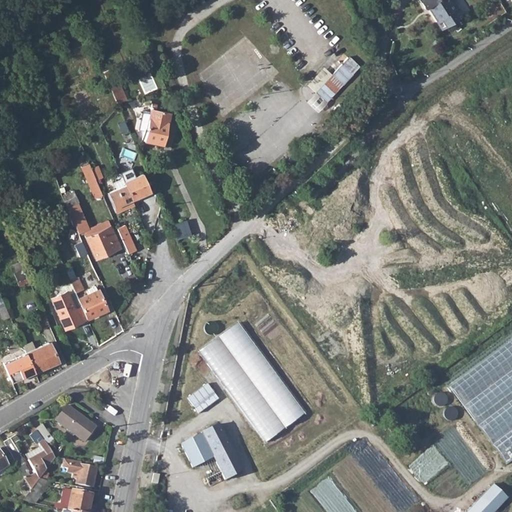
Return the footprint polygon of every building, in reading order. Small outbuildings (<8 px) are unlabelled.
[(432,11),(442,28),(463,15),(453,0),(421,0),(426,7),(430,4),(433,9),(432,11)] [(345,53),(313,91),(331,105),(353,78),(352,77),(361,66),(345,53)] [(106,79),(116,103),(125,100),(115,76),(106,79)] [(342,105),(337,110),(341,113),(346,108),(342,105)] [(144,141),(163,144),(169,112),(150,108),(144,141)] [(122,136),(130,153),(137,150),(129,133),(122,136)] [(81,167),(94,198),(102,195),(95,179),(95,177),(91,168),(89,163),(81,167)] [(95,177),(95,179),(102,176),(97,165),(91,168),(95,177)] [(142,173),(124,182),(132,200),(150,192),(142,173)] [(117,189),(107,193),(113,208),(116,213),(134,205),(132,200),(124,182),(122,179),(114,182),(117,189)] [(94,258),(120,247),(108,220),(88,229),(74,197),(64,202),(78,234),(82,232),(94,258)] [(185,220),(171,225),(176,238),(189,233),(185,220)] [(117,228),(128,254),(135,250),(124,225),(117,228)] [(74,246),(79,257),(86,253),(81,242),(74,246)] [(10,267),(16,281),(25,277),(22,269),(24,268),(21,262),(10,267)] [(70,282),(75,292),(82,288),(77,276),(75,277),(69,264),(64,267),(70,282)] [(27,276),(25,277),(16,281),(18,286),(29,281),(27,276)] [(63,285),(66,291),(67,295),(75,292),(70,282),(63,285)] [(89,293),(77,298),(87,319),(107,310),(97,289),(96,289),(89,293)] [(77,298),(75,292),(67,295),(66,291),(51,298),(64,329),(87,319),(77,298)] [(0,306),(0,308),(5,319),(10,317),(5,305),(0,306)] [(34,313),(41,327),(48,324),(42,309),(34,313)] [(305,414),(235,323),(195,353),(265,444),(305,414)] [(511,458),(511,335),(443,385),(504,464),(511,458)] [(23,345),(26,352),(35,348),(32,341),(23,345)] [(48,342),(35,348),(26,352),(34,372),(57,362),(48,342)] [(3,363),(11,382),(34,372),(26,352),(3,363)] [(217,399),(207,383),(186,399),(197,414),(217,399)] [(56,420),(84,442),(94,427),(65,407),(56,420)] [(43,441),(45,444),(52,440),(41,424),(34,429),(36,430),(43,441)] [(205,478),(211,490),(222,485),(224,489),(228,487),(229,489),(245,482),(218,426),(180,444),(191,467),(214,457),(220,470),(205,478)] [(43,452),(28,461),(35,474),(28,477),(26,474),(28,473),(19,458),(20,456),(10,438),(3,442),(5,445),(14,460),(31,488),(39,479),(44,472),(55,458),(45,444),(43,441),(36,430),(30,434),(43,452)] [(6,465),(14,460),(5,445),(0,448),(0,470),(6,467),(6,465)] [(74,483),(92,486),(96,468),(78,465),(79,462),(62,459),(60,467),(66,468),(65,471),(72,473),(71,477),(76,477),(74,483)] [(9,470),(6,467),(0,470),(0,475),(0,476),(9,470)] [(21,502),(33,504),(51,481),(44,480),(39,479),(31,488),(21,502)] [(494,511),(507,499),(492,485),(466,511),(494,511)] [(71,490),(66,511),(69,511),(86,511),(90,494),(71,490)]
